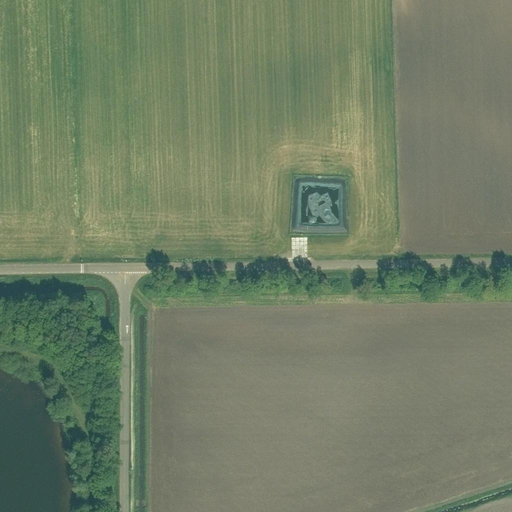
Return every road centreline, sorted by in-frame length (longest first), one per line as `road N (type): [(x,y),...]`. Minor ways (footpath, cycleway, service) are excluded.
road 1 (unclassified): [(124,268),(511,262)]
road 2 (tertiary): [(124,511),(124,268)]
road 3 (tertiary): [(124,268),(0,270)]
